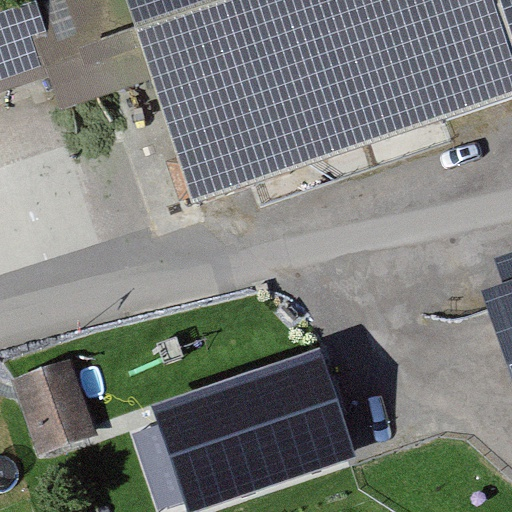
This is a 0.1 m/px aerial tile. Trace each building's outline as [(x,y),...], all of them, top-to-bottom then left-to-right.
[(0,0),(0,99),(51,82),(63,117),(150,86),(194,213),(511,103),(511,0),(81,0),(36,16),(30,0),(0,0)] [(60,157),(0,176),(0,279),(91,250),(60,157)] [(511,300),(498,305),(511,347),(511,300)] [(187,510),(365,465),(334,341),(156,386),(187,510)] [(67,365),(11,385),(36,456),(92,437),(67,365)]
